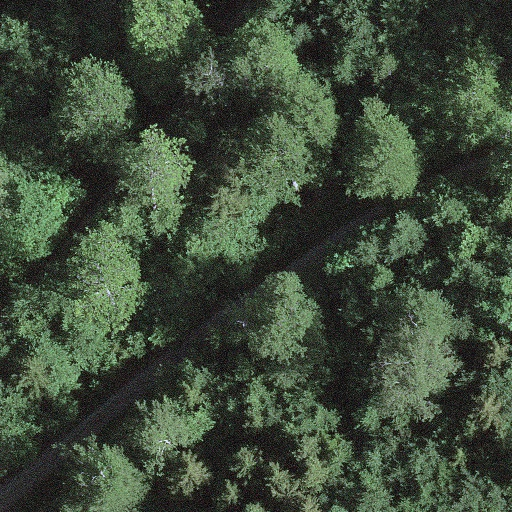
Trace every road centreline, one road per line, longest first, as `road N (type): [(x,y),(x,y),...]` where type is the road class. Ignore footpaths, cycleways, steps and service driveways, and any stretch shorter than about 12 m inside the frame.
road 1 (track): [(0,508),(203,340),(360,229),(511,162)]
road 2 (track): [(264,0),(177,121),(0,333)]
